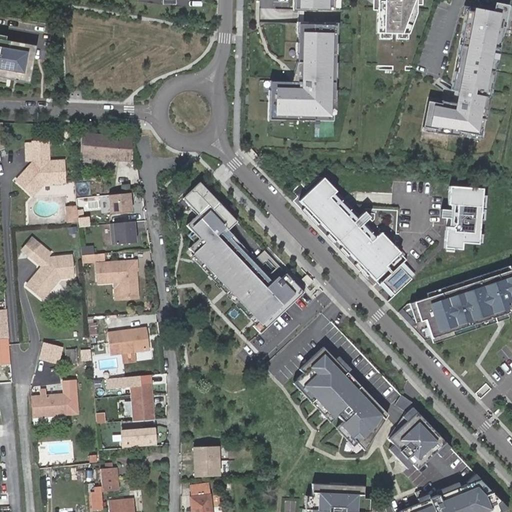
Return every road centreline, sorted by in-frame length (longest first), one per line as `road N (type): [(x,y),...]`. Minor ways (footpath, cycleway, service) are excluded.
road 1 (residential): [(511,456),(207,135)]
road 2 (residential): [(142,142),(176,354),(175,511)]
road 3 (residential): [(160,113),(0,106)]
